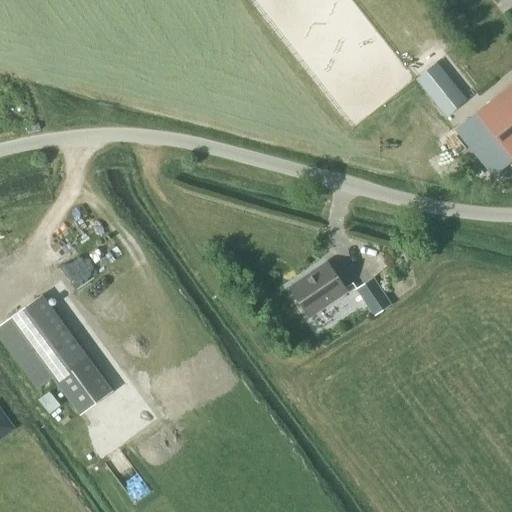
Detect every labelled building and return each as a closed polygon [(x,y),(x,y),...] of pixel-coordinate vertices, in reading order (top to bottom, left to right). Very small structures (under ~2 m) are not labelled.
[(452,57),(431,73),(461,110),(482,94),(452,57)] [(511,158),(511,84),(476,113),(511,158)] [(0,256),(16,247),(3,226),(0,227),(0,256)] [(326,263),(289,289),(308,317),(345,292),(326,263)] [(373,277),(355,289),(373,317),(392,305),(373,277)] [(0,325),(0,341),(35,389),(51,377),(79,416),(112,393),(40,296),(0,325)]
